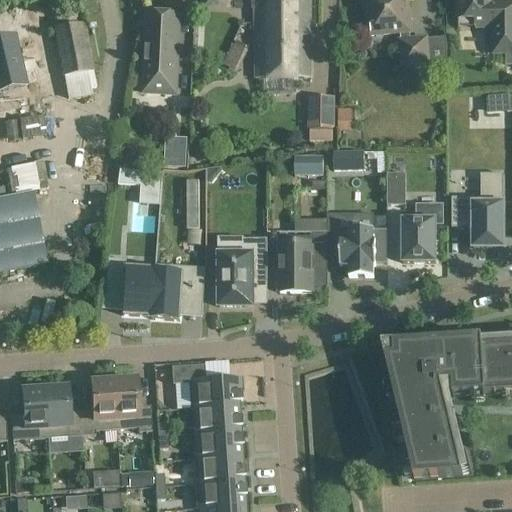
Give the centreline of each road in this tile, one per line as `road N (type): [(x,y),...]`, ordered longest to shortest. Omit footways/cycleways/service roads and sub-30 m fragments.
road 1 (residential): [(280,344),(0,364)]
road 2 (residential): [(280,344),(511,290)]
road 3 (residential): [(289,511),(280,344)]
road 4 (residential): [(511,493),(396,501),(397,511)]
